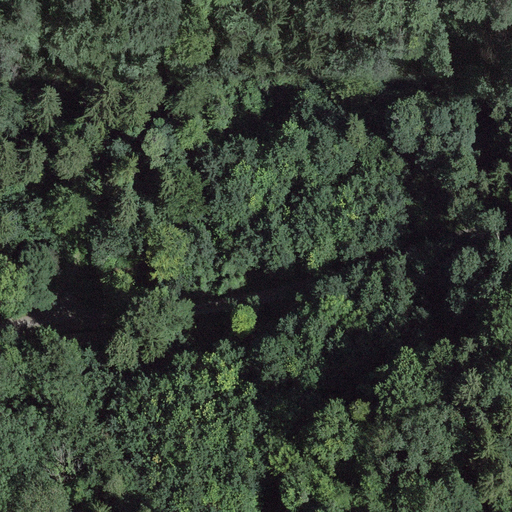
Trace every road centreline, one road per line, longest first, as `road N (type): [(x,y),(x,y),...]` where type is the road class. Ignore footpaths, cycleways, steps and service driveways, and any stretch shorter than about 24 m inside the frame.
road 1 (track): [(0,327),(212,307),(511,227)]
road 2 (track): [(251,511),(324,446),(511,339)]
